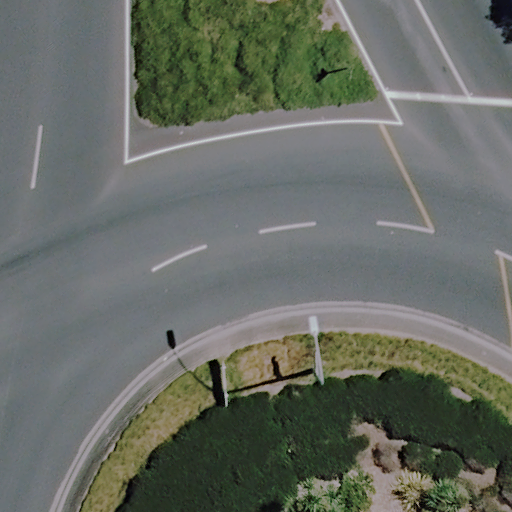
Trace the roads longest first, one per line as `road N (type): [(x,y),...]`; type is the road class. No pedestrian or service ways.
road 1 (primary): [(32,339),(144,269),(285,223),(395,221),(511,260)]
road 2 (secondary): [(32,339),(46,0)]
road 3 (secondary): [(409,0),(469,103),(511,212)]
